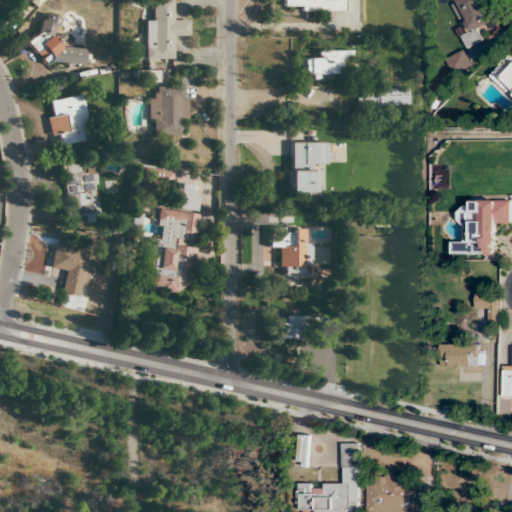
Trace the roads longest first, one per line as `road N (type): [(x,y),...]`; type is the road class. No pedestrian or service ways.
road 1 (secondary): [(511,448),(0,332)]
road 2 (residential): [(228,384),(229,0)]
road 3 (residential): [(0,312),(20,196),(0,88)]
